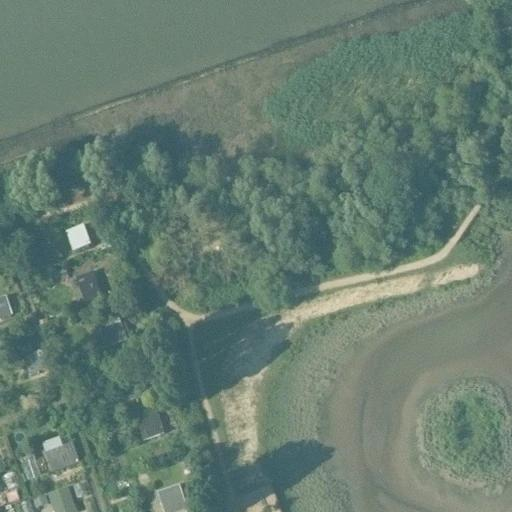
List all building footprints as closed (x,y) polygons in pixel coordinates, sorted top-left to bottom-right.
[(73,252),(92,246),(86,226),(67,231),(73,252)] [(92,273),(73,280),(82,305),(101,298),(92,273)] [(0,320),(9,317),(3,298),(0,299),(0,320)] [(126,342),(120,325),(99,333),(105,349),(126,342)] [(46,370),(41,353),(23,359),(28,376),(46,370)] [(130,402),(141,398),(136,383),(125,387),(130,402)] [(136,421),(144,443),(163,436),(155,414),(136,421)] [(52,475),(79,465),(72,446),(45,456),(52,475)] [(191,456),(182,460),(184,467),(194,464),(191,456)] [(20,461),(28,483),(40,478),(33,457),(20,461)] [(178,486),(166,490),(173,511),(175,511),(185,509),(178,486)] [(67,488),(47,496),(52,511),(57,511),(74,506),(71,499),(67,488)]
